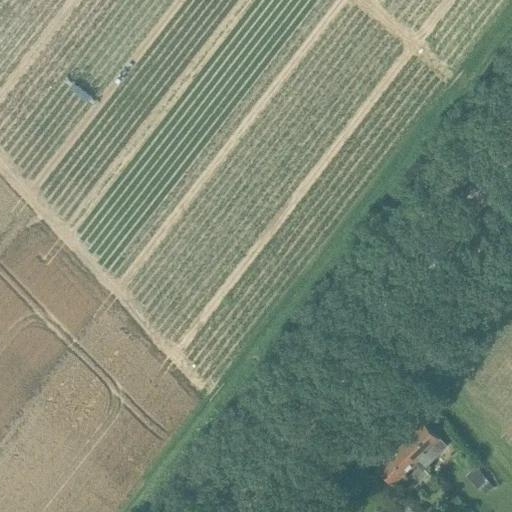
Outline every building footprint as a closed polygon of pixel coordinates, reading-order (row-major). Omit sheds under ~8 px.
[(424,419),(400,442),(416,458),(424,465),(437,450),(444,444),(437,437),(439,435),(424,419)] [(400,442),(377,465),(393,481),(394,480),(401,488),(404,490),(409,484),(412,481),(415,484),(428,471),(423,465),(424,465),(416,458),(400,442)] [(472,461),(465,469),(468,472),(476,465),(472,461)] [(468,472),(466,474),(479,489),(480,488),(489,480),(476,465),(468,472)] [(489,480),(480,488),(486,494),(495,486),(489,480)] [(406,490),(396,500),(406,511),(416,501),(406,490)]
